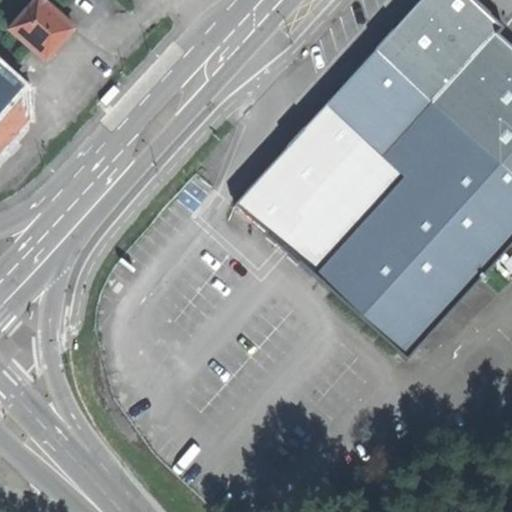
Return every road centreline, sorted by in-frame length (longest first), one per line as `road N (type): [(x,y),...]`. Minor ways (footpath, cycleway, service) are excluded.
road 1 (secondary): [(81,233),(294,0)]
road 2 (secondary): [(144,511),(67,409),(50,335),(59,277),(81,233)]
road 3 (secondary): [(126,133),(0,267)]
road 4 (secondary): [(249,0),(126,133)]
road 5 (secondary): [(122,511),(0,378)]
road 6 (secondary): [(126,133),(0,224)]
